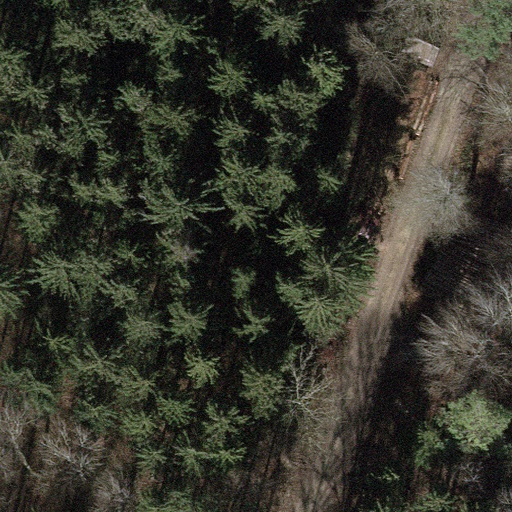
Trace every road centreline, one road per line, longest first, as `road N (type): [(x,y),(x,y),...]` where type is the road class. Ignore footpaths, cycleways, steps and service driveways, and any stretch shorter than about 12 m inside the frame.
road 1 (track): [(329,511),(460,56),(488,0)]
road 2 (track): [(203,0),(202,142),(238,355),(303,511)]
road 3 (track): [(511,295),(499,315),(452,349),(381,340)]
